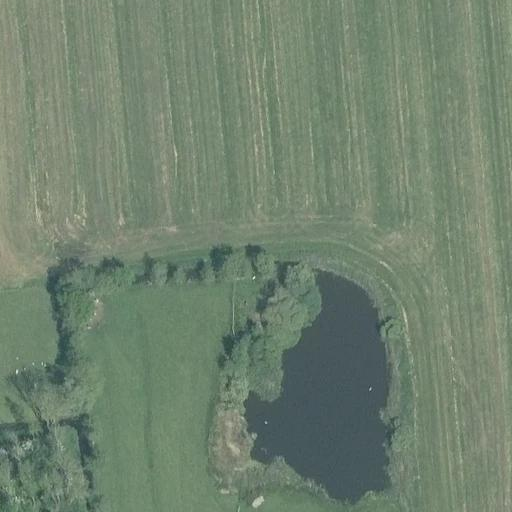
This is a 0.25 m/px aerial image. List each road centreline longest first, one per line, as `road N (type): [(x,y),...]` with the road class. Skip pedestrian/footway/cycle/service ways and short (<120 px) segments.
road 1 (track): [(105,511),(85,325)]
road 2 (track): [(76,511),(63,440),(0,441)]
